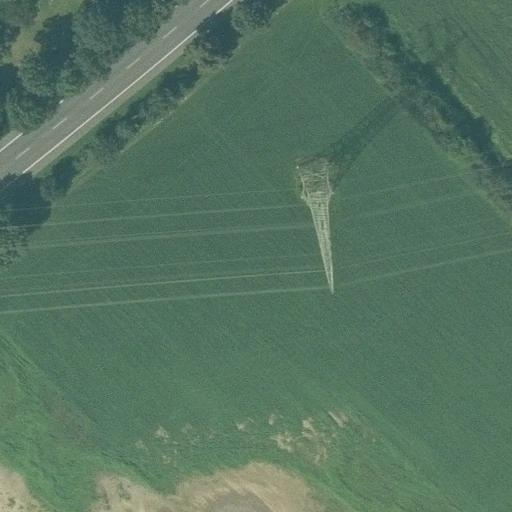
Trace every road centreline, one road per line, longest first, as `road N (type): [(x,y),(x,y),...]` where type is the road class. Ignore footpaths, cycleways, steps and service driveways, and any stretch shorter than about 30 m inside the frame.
road 1 (track): [(0,238),(281,0)]
road 2 (primary): [(203,0),(0,166)]
